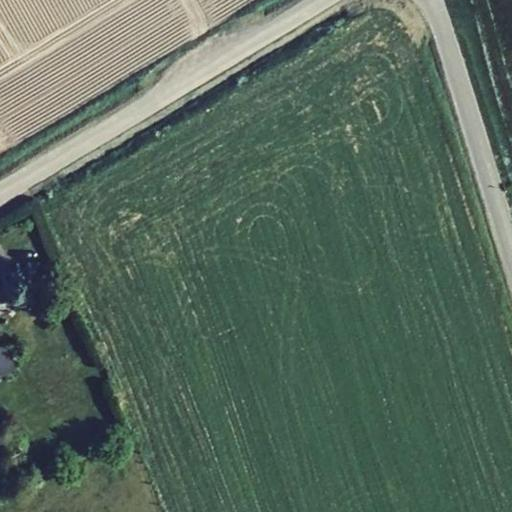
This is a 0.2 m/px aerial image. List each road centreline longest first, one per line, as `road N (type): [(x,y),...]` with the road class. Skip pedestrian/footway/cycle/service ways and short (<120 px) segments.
road 1 (residential): [(0,192),(320,0)]
road 2 (unclassified): [(432,0),(511,251)]
